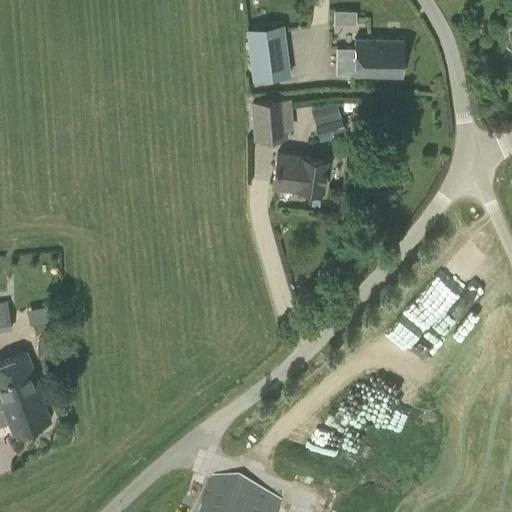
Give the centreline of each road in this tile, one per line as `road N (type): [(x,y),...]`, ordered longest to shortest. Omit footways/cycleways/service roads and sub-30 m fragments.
road 1 (unclassified): [(116,511),(296,364),(478,165)]
road 2 (unclassified): [(478,165),(444,24),(427,0)]
